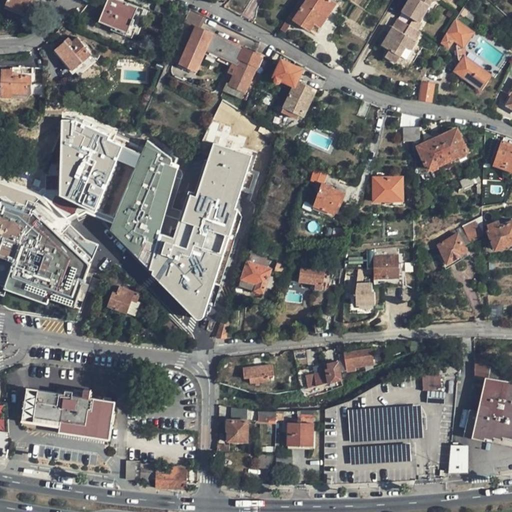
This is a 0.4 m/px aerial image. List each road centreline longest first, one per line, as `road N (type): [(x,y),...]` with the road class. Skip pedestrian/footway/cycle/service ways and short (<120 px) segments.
road 1 (residential): [(511,133),(388,104),(176,0)]
road 2 (residential): [(199,363),(319,344),(511,330)]
road 3 (primary): [(511,490),(362,503),(207,504)]
road 4 (primary): [(207,504),(0,478)]
road 5 (residential): [(199,363),(0,321)]
road 6 (residential): [(207,504),(209,386),(199,363)]
